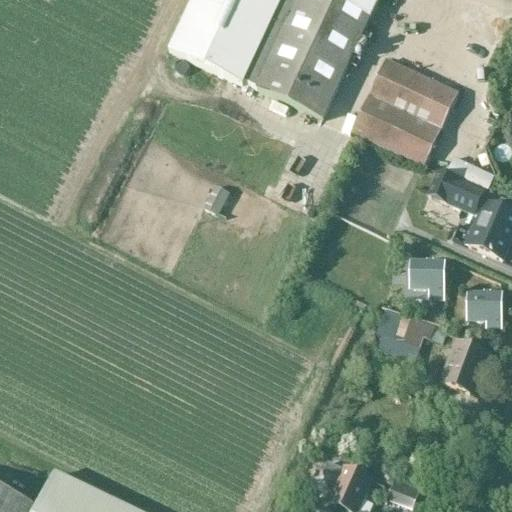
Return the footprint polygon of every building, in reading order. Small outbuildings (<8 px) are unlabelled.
[(323,125),(381,0),(193,0),(168,54),(256,94),(323,125)] [(459,98),(386,64),(352,138),(425,171),(459,98)] [(478,220),(466,249),(503,265),(511,242),(511,218),(488,209),(491,198),(486,196),(486,195),(458,184),(438,175),(427,201),(475,221),(476,219),(478,220)] [(429,295),(429,304),(445,304),(446,265),(434,265),(434,263),(427,264),(427,265),(411,265),(409,295),(429,295)] [(467,326),(486,327),(486,334),(501,333),(502,299),(467,299),(467,326)] [(385,313),(372,350),(417,366),(424,341),(443,348),(447,338),(434,333),(435,330),(385,313)] [(455,346),(440,386),(474,399),(490,359),(455,346)] [(339,511),(359,511),(372,484),(362,479),(364,475),(346,467),(343,473),(328,466),(323,477),(329,495),(333,497),(329,507),(339,511)] [(45,511),(30,511),(0,497),(0,511),(122,511),(60,482),(45,511)] [(394,487),(388,503),(409,511),(410,511),(417,496),(394,487)]
